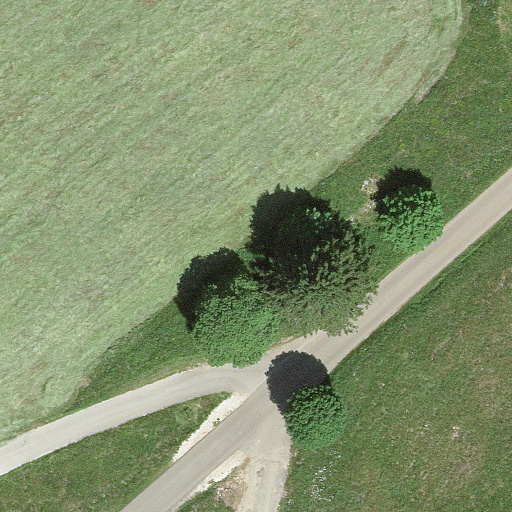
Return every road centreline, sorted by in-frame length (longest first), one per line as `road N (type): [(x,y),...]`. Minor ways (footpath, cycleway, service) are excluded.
road 1 (unclassified): [(511,190),(152,511)]
road 2 (track): [(334,347),(206,381),(0,463)]
